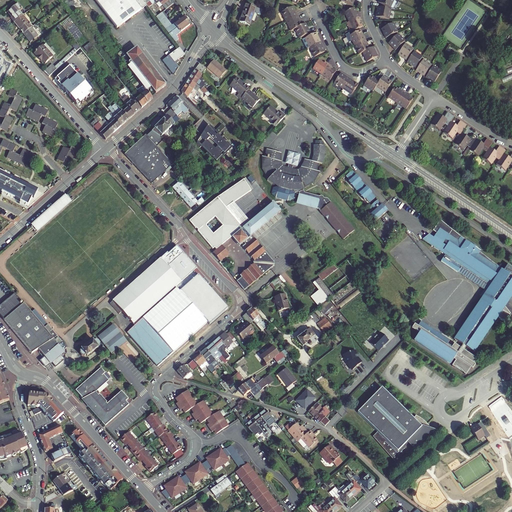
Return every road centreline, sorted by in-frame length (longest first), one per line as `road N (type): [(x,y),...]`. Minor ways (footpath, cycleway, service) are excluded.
road 1 (residential): [(164,376),(236,313),(240,299),(105,149)]
road 2 (residential): [(164,376),(305,419),(387,483)]
road 3 (residential): [(105,149),(0,33)]
road 4 (secondary): [(396,155),(273,76)]
road 5 (secondary): [(273,76),(392,160)]
road 6 (secondary): [(392,160),(511,241)]
road 7 (residential): [(0,242),(105,149)]
road 8 (secondary): [(511,233),(396,155)]
road 9 (tertiary): [(143,490),(53,388)]
road 10 (residential): [(38,504),(38,454),(18,401),(23,375)]
road 11 (residential): [(196,445),(241,437),(286,483),(294,503)]
